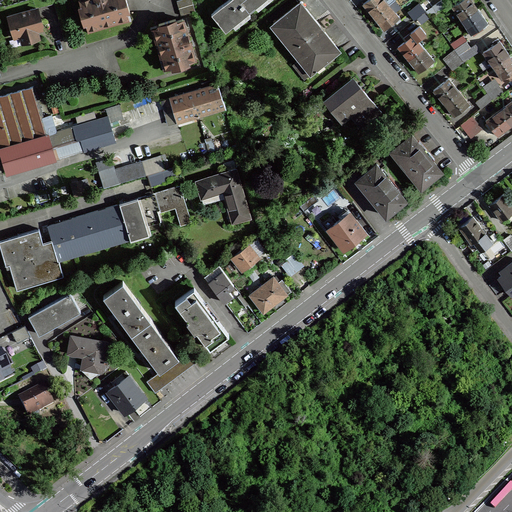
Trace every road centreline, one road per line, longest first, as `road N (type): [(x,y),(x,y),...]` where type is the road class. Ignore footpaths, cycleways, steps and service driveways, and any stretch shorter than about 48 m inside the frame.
road 1 (tertiary): [(49,511),(425,218)]
road 2 (residential): [(334,0),(476,178)]
road 3 (residential): [(425,218),(511,330)]
